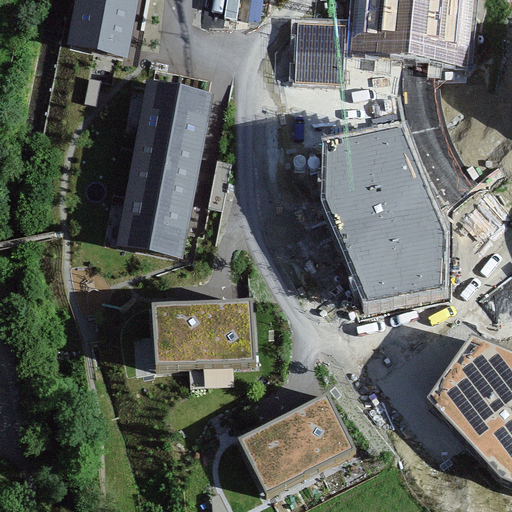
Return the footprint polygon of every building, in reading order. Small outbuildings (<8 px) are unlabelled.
[(80,0),(72,42),(125,53),(136,0),(80,0)] [(471,0),(357,0),(352,52),(464,64),(471,0)] [(345,26),(298,25),(297,82),(343,83),(345,26)] [(209,98),(150,86),(120,239),(179,251),(209,98)] [(445,238),(402,132),(326,149),(324,206),(368,305),(445,294),(445,238)] [(252,306),(155,312),(159,371),(256,365),(252,306)] [(511,351),(473,334),(427,398),(501,477),(511,481),(511,351)] [(326,395),(240,442),(269,494),(354,448),(326,395)]
